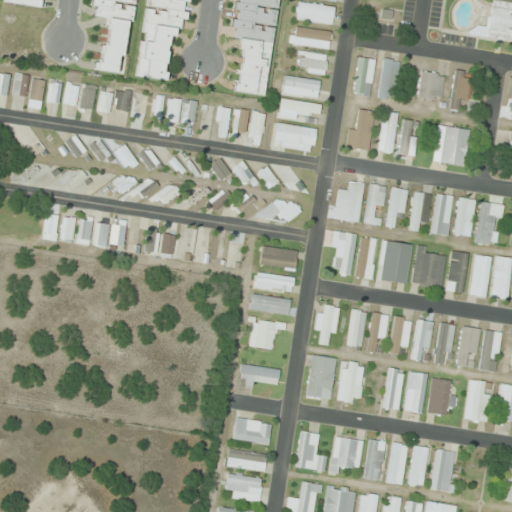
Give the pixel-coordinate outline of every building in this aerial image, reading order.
[(511,2),(491,0),(487,29),(479,28),(478,38),(511,41),(511,2)] [(332,24),(333,7),(297,3),(295,21),(332,24)] [(328,50),(331,32),(291,26),(289,44),(328,50)] [(327,55),(299,52),(297,72),(325,75),(327,55)] [(374,59),(357,57),(353,95),(370,97),(374,59)] [(378,98),(395,100),(398,60),(381,59),(378,98)] [(459,99),(464,101),(471,74),(456,70),(446,108),(456,110),(459,99)] [(439,102),(443,75),(420,71),(416,98),(439,102)] [(0,95),(8,96),(9,74),(0,73),(0,95)] [(13,96),(26,97),(28,74),(14,73),(13,96)] [(44,80),(32,79),(29,101),(42,102),(44,80)] [(56,104),(62,82),(51,79),(45,101),(56,104)] [(80,86),(66,83),(61,105),(74,108),(80,86)] [(95,86),(82,84),(80,109),(93,110),(95,86)] [(108,114),(113,94),(100,91),(96,111),(108,114)] [(114,112),(129,112),(129,91),(114,91),(114,112)] [(163,121),(177,124),(181,100),(169,98),(163,121)] [(317,120),(320,106),(281,98),(278,112),(317,120)] [(181,125),(194,126),(197,101),(183,100),(181,125)] [(230,108),(217,107),(214,135),(227,137),(230,108)] [(367,151),(374,112),(355,109),(348,148),(367,151)] [(246,110),(233,110),(233,133),(247,133),(246,110)] [(265,114),(252,111),(246,142),(259,144),(265,114)] [(397,114),(383,112),(378,151),(391,154),(397,114)] [(412,157),(415,121),(402,120),(399,155),(412,157)] [(312,153),(316,130),(276,123),(272,146),(312,153)] [(469,130),(437,125),(432,162),(464,166),(469,130)] [(76,159),(86,151),(73,135),(64,143),(76,159)] [(136,164),(126,145),(114,151),(124,170),(136,164)] [(160,166),(149,147),(138,154),(149,172),(160,166)] [(230,174),(219,158),(208,166),(219,181),(230,174)] [(254,177),(242,161),(231,169),(243,185),(254,177)] [(279,182),(266,165),(256,172),(269,189),(279,182)] [(280,174),(289,194),(301,188),(292,168),(280,174)] [(114,186),(123,195),(136,182),(127,173),(114,186)] [(143,198),(157,186),(149,177),(136,189),(143,198)] [(363,183),(348,181),(347,191),(336,189),(332,219),(358,223),(363,183)] [(163,207),(180,194),(172,183),(155,195),(163,207)] [(366,225),(381,225),(381,185),(366,185),(366,225)] [(207,192),(202,187),(190,200),(195,205),(207,192)] [(232,207),(242,214),(254,198),(245,191),(232,207)] [(429,194),(413,192),(408,230),(419,231),(421,223),(425,223),(429,194)] [(447,236),(451,196),(434,194),(430,234),(447,236)] [(277,214),(287,224),(301,210),(290,199),(284,205),(276,197),(259,214),(268,224),(277,214)] [(474,200),(457,198),(453,235),(470,237),(474,200)] [(496,246),(501,204),(479,202),(475,244),(496,246)] [(55,241),(57,215),(45,214),(42,240),(55,241)] [(61,242),(73,242),(73,217),(61,217),(61,242)] [(88,246),(92,222),(80,220),(76,244),(88,246)] [(122,246),(126,227),(95,222),(92,246),(107,248),(107,244),(122,246)] [(155,229),(145,229),(145,252),(155,252),(155,229)] [(171,256),(175,235),(162,232),(157,253),(171,256)] [(329,264),(339,266),(338,275),(350,276),(355,234),(333,232),(329,264)] [(374,239),(358,238),(356,277),(372,278),(374,239)] [(406,284),(410,245),(381,241),(377,280),(406,284)] [(425,247),(416,246),(410,283),(439,288),(444,258),(424,255),(425,247)] [(235,248),(228,247),(227,258),(234,259),(235,248)] [(295,270),(296,251),(261,247),(259,266),(295,270)] [(467,254),(450,252),(445,290),(462,293),(467,254)] [(469,295),(485,297),(490,257),(474,255),(469,295)] [(490,297),(507,298),(511,258),(495,257),(490,297)] [(292,276),(256,276),(256,290),(292,290),(292,276)] [(249,309),(287,316),(290,301),(252,294),(249,309)] [(335,345),(336,306),(316,306),(315,344),(335,345)] [(345,345),(359,348),(367,312),(352,309),(345,345)] [(375,353),(375,342),(385,343),(386,314),(369,313),(367,352),(375,353)] [(399,347),(406,348),(411,319),(394,316),(388,353),(397,354),(399,347)] [(248,347),(273,350),(277,323),(252,319),(248,347)] [(413,360),(419,361),(419,351),(429,352),(431,321),(416,320),(413,360)] [(447,365),(455,325),(440,323),(432,363),(447,365)] [(455,366),(463,367),(465,355),(475,356),(479,329),(461,326),(455,366)] [(489,361),(497,362),(501,332),(484,330),(478,370),(488,371),(489,361)] [(511,351),(511,333),(506,332),(500,373),(509,375),(511,351)] [(329,400),(335,359),(312,355),(305,396),(329,400)] [(358,405),(365,364),(349,362),(347,374),(341,373),(336,401),(358,405)] [(238,383),(276,389),(279,370),(241,364),(238,383)] [(398,410),(403,370),(387,368),(382,408),(398,410)] [(427,375),(409,372),(402,411),(420,414),(427,375)] [(456,391),(448,390),(449,381),(432,378),(426,413),(446,416),(448,407),(453,407),(456,391)] [(485,422),(491,383),(468,380),(463,419),(485,422)] [(511,413),(511,386),(501,384),(494,423),(510,426),(511,413)] [(271,424),(236,418),(232,439),(267,445),(271,424)] [(318,434),(299,432),(295,468),(324,471),(326,455),(316,454),(318,434)] [(362,441),(334,437),(329,472),(339,474),(340,466),(358,468),(362,441)] [(378,481),(385,442),(369,439),(362,478),(378,481)] [(385,483),(401,485),(407,445),(391,443),(385,483)] [(407,485),(422,487),(427,448),(413,446),(407,485)] [(263,472),(266,455),(227,450),(225,466),(263,472)] [(430,490),(449,492),(453,452),(435,450),(430,490)] [(225,490),(232,490),(232,500),(259,501),(260,477),(226,475),(225,490)] [(314,511),(320,485),(301,482),(298,501),(287,499),(285,511),(290,511),(314,511)] [(351,511),(355,490),(326,486),(322,511),(351,511)]
